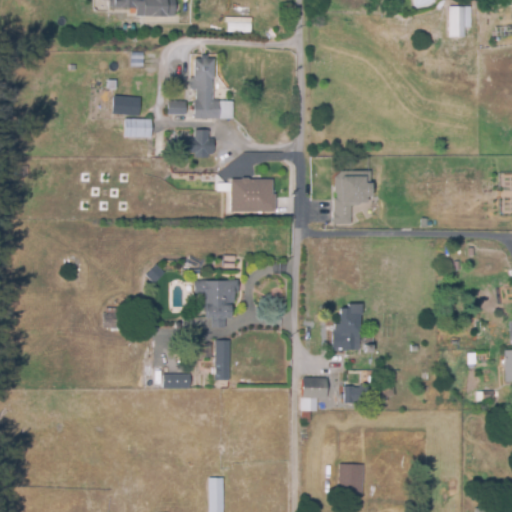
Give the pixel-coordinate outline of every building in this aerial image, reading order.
[(172,0),(110,0),(111,9),(134,8),(134,17),(172,16),(172,0)] [(445,7),(468,7),(469,29),(463,28),(463,37),(444,37),(445,7)] [(249,32),(249,18),(225,18),(225,32),(249,32)] [(233,117),(194,117),(194,88),(188,88),(188,76),(194,76),(194,57),(200,57),(200,51),(207,51),(207,56),(215,57),(214,87),(212,87),(212,99),(233,99),(233,117)] [(156,81),(147,81),(147,72),(156,72),(156,81)] [(113,113),(112,96),(139,95),(140,112),(113,113)] [(167,114),(167,99),(187,98),(187,113),(167,114)] [(151,136),(125,136),(125,117),(151,117),(151,136)] [(220,154),(175,154),(175,137),(196,137),(196,128),(209,128),(209,138),(215,138),(215,142),(220,142),(220,154)] [(332,224),(348,224),(349,204),(368,204),(368,171),(332,171),(332,224)] [(279,213),(235,213),(234,181),(275,181),(275,196),(278,196),(279,213)] [(142,275),(152,283),(161,273),(152,264),(142,275)] [(190,282),(233,281),(233,294),(229,293),(229,305),(224,305),(223,320),(221,321),(222,328),(208,328),(208,322),(198,322),(199,294),(190,295),(190,282)] [(361,350),(330,349),(331,329),(335,329),(335,321),(340,321),(341,305),(348,306),(348,302),(362,302),(361,350)] [(105,329),(105,315),(122,315),(122,329),(105,329)] [(373,350),(365,350),(365,342),(373,342),(373,350)] [(230,381),(216,382),(217,343),(231,343),(230,381)] [(511,381),(504,381),(503,348),(511,348),(511,381)] [(163,387),(162,373),(189,372),(190,387),(163,387)] [(327,396),(302,396),(302,375),(327,376),(327,396)] [(369,399),(344,399),(344,385),(374,385),(374,393),(369,393),(369,399)] [(388,399),(378,399),(379,385),(393,385),(393,393),(388,393),(388,399)] [(487,400),(477,400),(477,389),(487,389),(488,389),(488,400),(487,400)] [(301,419),(300,398),(317,397),(317,409),(310,410),(310,419),(301,419)] [(362,496),(337,494),(339,462),(363,463),(362,496)] [(223,511),(208,511),(208,476),(223,476),(223,511)]
